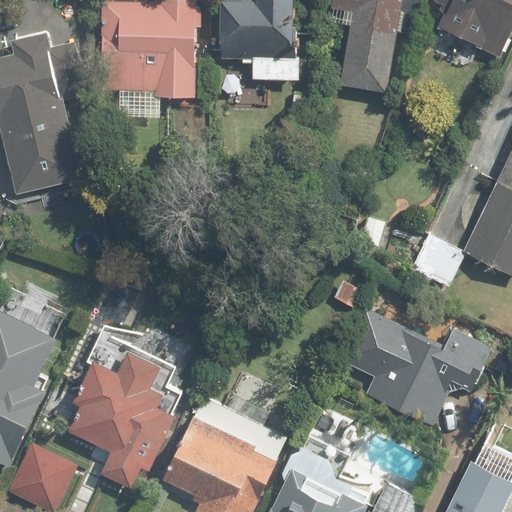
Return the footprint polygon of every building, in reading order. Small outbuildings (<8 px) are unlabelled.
[(105,0),(105,88),(159,87),(159,92),(202,92),(202,31),(207,31),(207,0),(162,0),(163,0),(105,0)] [(224,0),(225,56),(246,56),(246,60),(258,60),(258,76),(304,76),(304,54),(302,54),(301,0),(224,0)] [(355,7),(345,79),(396,87),(408,0),(337,0),(337,4),(355,7)] [(511,0),(446,0),(449,1),(445,9),(449,11),(442,23),(502,53),(511,32),(511,0)] [(0,113),(0,114),(19,191),(86,175),(68,100),(90,95),(78,39),(55,44),(51,28),(16,36),(20,51),(0,55),(0,113)] [(511,156),(467,249),(511,270),(511,156)] [(357,305),(371,277),(349,266),(335,294),(357,305)] [(0,457),(15,464),(18,459),(17,454),(35,420),(44,397),(48,398),(52,388),(39,383),(61,333),(0,305),(0,457)] [(368,306),(344,357),(378,373),(369,391),(436,424),(457,381),(474,389),(497,344),(459,325),(449,344),(368,306)] [(79,399),(84,401),(72,426),(99,440),(92,456),(109,464),(106,471),(137,484),(146,463),(153,467),(181,410),(163,401),(169,389),(156,383),(167,361),(135,345),(124,367),(100,356),(79,399)] [(197,511),(254,511),(291,435),(207,395),(167,477),(199,492),(196,498),(202,501),(197,511)] [(476,456),(447,511),(504,511),(511,497),(511,448),(490,437),(479,458),(476,456)] [(34,441),(12,487),(58,509),(80,462),(34,441)] [(367,511),(375,497),(356,487),(360,480),(343,471),(338,455),(309,441),(298,448),(288,467),(294,470),(273,511),(367,511)] [(416,511),(425,494),(392,477),(375,509),(380,511),(416,511)]
